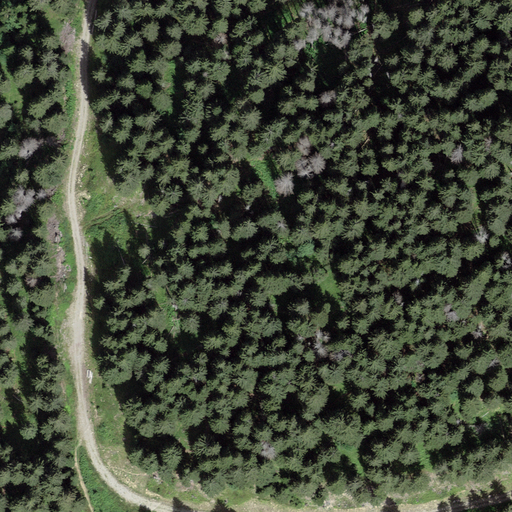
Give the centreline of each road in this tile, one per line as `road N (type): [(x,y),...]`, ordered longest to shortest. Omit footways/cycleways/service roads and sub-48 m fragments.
road 1 (track): [(87,430),(74,164),(94,0)]
road 2 (track): [(232,511),(127,500),(87,430)]
